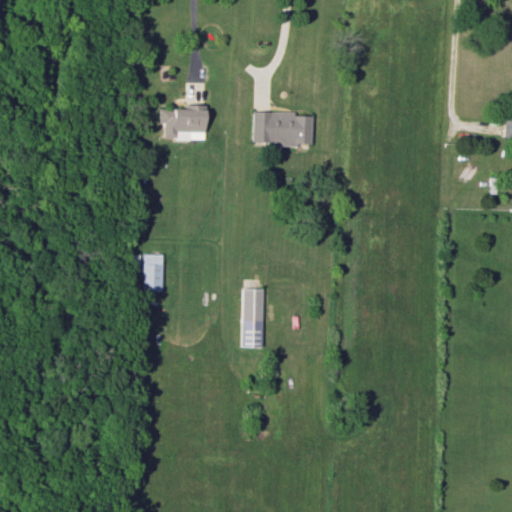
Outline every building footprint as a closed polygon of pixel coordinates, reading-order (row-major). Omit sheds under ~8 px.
[(203,104),(185,104),(185,109),(156,108),(156,122),(161,122),(160,137),(174,137),(174,132),(183,132),(183,136),(202,137),(203,104)] [(309,144),(310,113),(250,112),(249,143),(309,144)] [(501,135),(511,134),(511,116),(501,117),(501,135)] [(159,290),(160,254),(140,253),(139,290),(159,290)] [(238,346),(259,347),(261,288),(240,288),(238,346)]
